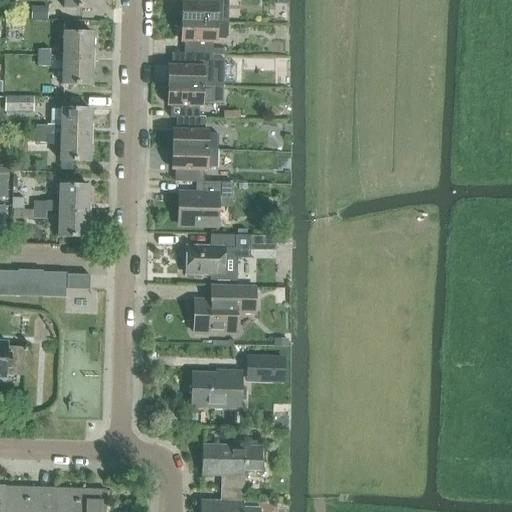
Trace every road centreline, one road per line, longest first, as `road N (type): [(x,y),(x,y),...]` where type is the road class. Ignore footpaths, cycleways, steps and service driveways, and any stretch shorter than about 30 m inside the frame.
road 1 (residential): [(125,453),(131,0)]
road 2 (residential): [(125,453),(0,451)]
